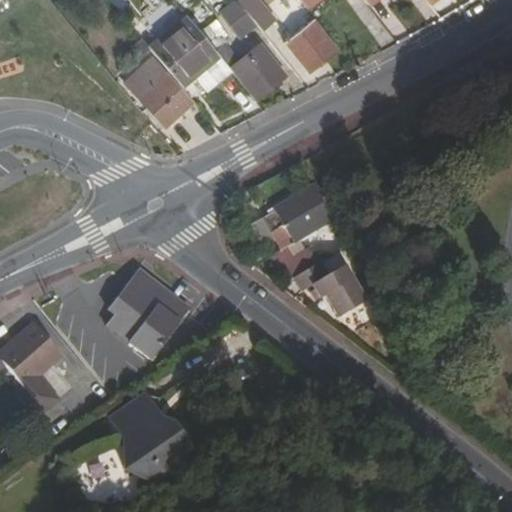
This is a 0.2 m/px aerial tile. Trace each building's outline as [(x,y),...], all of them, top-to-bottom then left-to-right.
[(253,21),(263,33),(274,23),(256,0),(238,0),(237,1),(253,21)] [(298,0),(305,9),(316,0),(298,0)] [(410,0),(394,0),(387,7),(409,35),(427,21),(410,0)] [(186,16),(254,102),(287,77),(259,43),(236,60),(225,44),(253,21),(237,1),(203,29),(190,13),(186,16)] [(183,17),(146,46),(182,89),(218,59),(183,17)] [(307,74),(337,49),(313,19),(283,44),(307,74)] [(191,104),(151,59),(123,85),(164,130),(191,104)] [(144,134),(134,123),(123,132),(132,143),(144,134)] [(0,194),(0,219),(37,201),(27,180),(0,194)] [(296,277),(318,265),(309,249),(294,258),(287,246),(338,218),(318,183),(273,207),(276,212),(264,218),(282,249),(270,255),(286,283),(296,277)] [(339,320),(367,305),(346,268),(329,277),(321,263),(318,265),(296,277),(304,291),(313,286),(321,301),(327,298),(339,320)] [(189,308),(168,291),(138,269),(120,292),(107,310),(113,315),(105,325),(150,360),(189,308)] [(0,366),(2,364),(20,385),(11,393),(35,420),(58,400),(39,377),(62,357),(32,322),(0,349),(0,366)] [(144,395),(109,420),(122,438),(123,470),(164,486),(177,478),(169,465),(190,450),(161,420),(144,395)]
